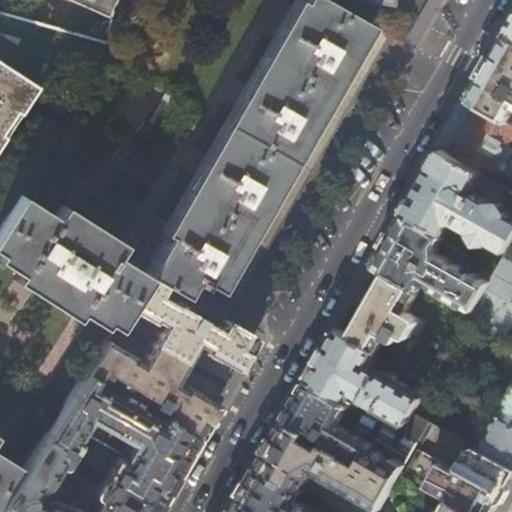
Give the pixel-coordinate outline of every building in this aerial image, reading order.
[(72,0),(110,17),(117,0),(72,0)] [(142,272),(164,285),(222,318),(223,319),(224,318),(260,255),(287,208),(321,147),(361,77),(386,34),(328,0),(299,0),(140,271),(142,272)] [(112,40),(120,27),(98,21),(94,34),(112,40)] [(511,36),(507,33),(484,74),(470,99),(483,106),(508,121),(511,114),(511,36)] [(0,136),(34,86),(0,63),(0,136)] [(483,106),(470,99),(453,127),(441,149),(454,156),(483,106)] [(511,123),(508,121),(483,106),(454,156),(480,171),(485,163),(511,178),(511,123)] [(480,171),(454,156),(441,149),(427,173),(404,214),(444,235),(450,223),(448,222),(450,218),(453,218),(458,220),(457,223),(476,234),(479,242),(488,241),(507,251),(511,242),(511,216),(508,213),(509,212),(504,204),(500,203),(492,204),(474,193),(472,197),(469,195),(467,189),(468,187),(470,188),(480,171)] [(511,178),(485,163),(480,171),(511,188),(511,178)] [(108,323),(121,303),(140,271),(112,253),(116,246),(54,208),(50,214),(16,194),(0,219),(0,256),(17,267),(13,274),(74,311),(78,304),(108,323)] [(444,235),(404,214),(388,241),(376,264),(388,271),(421,290),(426,282),(474,311),(477,304),(487,288),(490,282),(441,253),(439,244),(444,235)] [(511,290),(504,286),(511,272),(511,259),(505,255),(490,282),(487,288),(511,301),(511,290)] [(160,291),(164,285),(142,272),(140,271),(121,303),(148,319),(150,316),(156,320),(145,340),(185,362),(196,342),(203,346),(201,349),(235,369),(244,353),(254,336),(223,319),(222,318),(219,324),(160,291)] [(408,311),(421,290),(388,271),(352,337),(379,353),(389,336),(398,342),(403,335),(407,337),(410,336),(420,321),(420,317),(408,311)] [(511,301),(487,288),(477,304),(511,322),(511,301)] [(379,353),(352,337),(338,329),(323,356),(310,380),(349,402),(355,393),(409,424),(415,413),(426,395),(425,391),(424,389),(423,388),(422,387),(419,387),(417,388),(415,389),(415,390),(398,381),(399,379),(399,378),(399,376),(398,374),(396,373),(395,372),(394,372),(393,372),(392,372),(390,373),(389,375),(376,367),(377,364),(374,363),(380,353),(379,353)] [(174,381),(185,362),(145,340),(134,359),(128,355),(129,353),(100,336),(80,369),(94,377),(98,371),(104,375),(106,371),(151,397),(149,402),(160,408),(162,404),(170,409),(167,414),(165,413),(163,416),(166,417),(197,435),(206,419),(216,402),(182,382),(180,385),(174,381)] [(92,380),(94,377),(80,369),(40,435),(71,454),(77,445),(78,444),(78,442),(77,440),(76,438),(81,430),(123,454),(122,457),(120,456),(118,455),(116,455),(114,456),(113,457),(100,481),(120,492),(124,486),(133,492),(128,502),(144,511),(153,511),(182,462),(197,435),(166,417),(164,420),(142,407),(136,407),(131,405),(135,400),(120,391),(116,397),(112,394),(111,390),(92,380)] [(349,402),(310,380),(297,402),(286,420),(311,433),(313,429),(331,439),(328,443),(364,464),(374,446),(375,444),(341,424),(353,404),(349,402)] [(511,388),(497,415),(511,423),(511,388)] [(401,474),(426,487),(449,499),(473,511),(495,511),(504,496),(511,480),(511,465),(480,448),(469,442),(415,413),(409,424),(404,433),(419,443),(406,465),(401,474)] [(511,423),(497,415),(480,448),(511,465),(511,423)] [(311,433),(286,420),(272,445),(260,466),(302,489),(310,475),(318,473),(381,508),(401,474),(406,465),(396,459),(388,461),(384,452),(374,446),(364,464),(328,443),(326,448),(308,438),(311,433)] [(71,454),(40,435),(21,467),(0,502),(0,511),(67,511),(71,504),(50,495),(46,487),(60,465),(61,466),(63,466),(64,465),(71,454)] [(0,502),(21,467),(0,454),(0,502)] [(302,489),(260,466),(247,489),(236,509),(242,511),(324,511),(299,498),(304,490),(302,489)] [(115,501),(120,492),(100,481),(95,491),(94,492),(94,494),(95,496),(99,498),(94,507),(83,509),(71,504),(67,511),(144,511),(128,502),(126,506),(115,501)] [(473,511),(449,499),(443,510),(439,507),(436,511),(473,511)]
